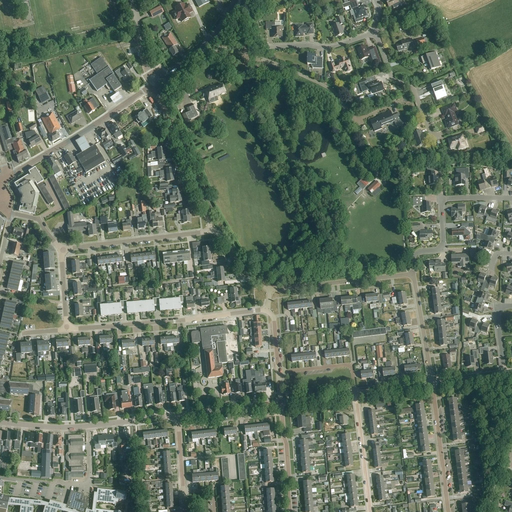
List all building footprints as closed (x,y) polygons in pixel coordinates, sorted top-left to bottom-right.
[(359,8),(357,3),(355,0),(342,5),(343,9),(350,7),(351,11),(353,10),(355,15),(353,15),(356,23),(363,21),(362,18),(364,17),(365,18),(369,17),(367,12),(365,12),(363,6),(359,8)] [(385,0),(386,0),(389,7),(392,5),(393,9),(403,4),(400,0),(385,0)] [(188,14),(192,12),(190,9),(191,9),(189,5),(185,7),(184,4),(174,8),(176,11),(172,13),(176,20),(180,18),(182,22),(184,21),(184,22),(189,20),(188,19),(190,18),(188,14)] [(161,7),(150,13),(153,18),(164,12),(161,7)] [(336,19),(338,24),(332,26),(334,33),(335,37),(340,36),(340,35),(344,34),(341,25),(344,24),(342,17),(336,19)] [(281,23),(275,23),(275,22),(266,23),(266,30),(273,29),(273,38),(282,38),(282,30),(283,30),(283,26),(282,26),(281,26),(281,23)] [(303,26),(296,26),(296,37),(303,37),(303,34),(307,33),(308,34),(313,34),(313,24),(307,24),(307,26),(303,27),(303,26)] [(173,56),(179,53),(174,46),(177,44),(170,33),(162,38),(173,56)] [(404,43),(396,45),(398,52),(414,48),(411,39),(404,41),(404,43)] [(376,52),(371,54),(370,50),(366,51),(365,47),(358,50),(362,60),(371,56),(374,63),(379,62),(376,52)] [(421,58),(423,64),(427,63),(430,71),(441,67),(435,52),(421,58)] [(316,58),(316,56),(317,55),(308,55),(308,58),(307,58),(307,59),(307,60),(307,61),(308,62),(308,64),(311,65),(312,68),(312,69),(322,69),(323,58),(316,58)] [(114,92),(121,87),(113,75),(108,68),(108,67),(101,58),(91,65),(97,75),(89,81),(97,92),(108,84),(114,92)] [(333,63),(330,64),(333,72),(336,71),(336,70),(344,67),(346,72),(347,72),(348,72),(350,72),(351,70),(352,70),(351,68),(351,67),(350,67),(350,65),(348,59),(345,60),(344,58),(341,59),(342,61),(338,63),(338,65),(335,67),(333,63)] [(126,84),(133,79),(127,70),(122,73),(119,69),(115,73),(119,79),(123,76),(125,79),(123,80),(126,84)] [(67,77),(70,93),(75,92),(74,86),(72,76),(67,77)] [(381,83),(377,84),(375,77),(359,82),(362,93),(372,89),(373,94),(384,90),(381,83)] [(441,82),(431,86),(433,91),(437,100),(442,98),(442,99),(447,97),(443,87),(445,86),(444,81),(441,82)] [(223,86),(202,94),(203,97),(206,96),(208,100),(209,100),(210,103),(214,102),(213,98),(226,93),(223,86)] [(45,97),(39,100),(42,104),(50,100),(43,87),(35,91),(37,95),(43,92),(45,97)] [(84,88),(80,91),(83,97),(88,94),(84,88)] [(118,93),(110,99),(113,103),(114,105),(122,99),(121,97),(118,93)] [(86,100),(83,102),(85,106),(84,107),(89,114),(95,110),(94,109),(98,107),(93,99),(88,103),(86,100)] [(186,109),(188,113),(183,115),(186,122),(200,116),(195,105),(186,109)] [(445,123),(447,127),(449,128),(453,127),(454,127),(455,126),(456,125),(458,125),(453,113),(457,112),(454,105),(442,109),(445,116),(446,116),(448,120),(446,121),(445,123)] [(71,124),(81,118),(79,114),(81,113),(78,107),(75,109),(77,111),(67,117),(71,124)] [(146,109),(136,117),(137,120),(136,121),(138,124),(140,123),(141,125),(149,120),(148,120),(152,117),(146,109)] [(52,142),(59,138),(55,132),(61,129),(52,112),(41,118),(50,135),(48,136),(52,142)] [(370,121),(375,132),(382,129),(381,127),(394,122),(396,127),(403,124),(399,114),(392,116),(390,112),(378,116),(379,118),(370,121)] [(413,114),(404,118),(407,125),(411,123),(409,120),(415,117),(413,114)] [(419,125),(417,119),(413,121),(414,123),(411,124),(412,126),(411,126),(412,129),(416,127),(419,125)] [(28,127),(30,131),(33,129),(37,135),(40,133),(36,128),(37,127),(35,123),(28,127)] [(112,134),(114,136),(120,132),(115,123),(108,127),(111,131),(110,131),(112,134)] [(0,124),(0,135),(5,153),(8,152),(0,124)] [(475,128),(477,134),(486,132),(484,125),(475,128)] [(42,127),(39,129),(44,138),(47,136),(42,127)] [(11,139),(7,128),(2,129),(6,141),(11,139)] [(109,136),(105,129),(98,133),(101,139),(102,140),(104,139),(106,142),(102,145),(106,151),(108,150),(107,148),(112,145),(109,140),(108,141),(106,138),(109,136)] [(422,134),(421,130),(411,134),(412,137),(414,136),(418,147),(419,146),(420,146),(421,146),(422,145),(426,144),(422,134)] [(37,145),(41,143),(37,136),(28,141),(32,147),(37,145)] [(462,136),(448,140),(450,148),(457,146),(458,150),(466,148),(462,136)] [(115,141),(118,147),(123,145),(120,138),(115,141)] [(25,160),(28,158),(25,151),(24,151),(20,139),(17,141),(21,153),(22,153),(25,160)] [(89,149),(83,139),(75,144),(81,153),(89,149)] [(21,153),(17,141),(12,142),(17,155),(16,156),(18,163),(25,160),(22,153),(21,153)] [(70,153),(64,157),(69,166),(76,162),(78,161),(86,174),(105,162),(95,145),(89,148),(89,149),(82,153),(81,153),(73,158),(70,153)] [(124,150),(125,150),(123,146),(118,149),(124,158),(127,155),(124,150)] [(56,161),(54,157),(47,161),(55,175),(60,172),(54,162),(56,161)] [(54,202),(41,183),(43,182),(35,168),(28,172),(30,175),(28,177),(27,176),(14,184),(22,197),(19,212),(34,216),(36,208),(33,206),(35,197),(35,194),(32,189),(35,187),(33,184),(35,183),(49,205),(54,202)] [(427,169),(427,173),(426,173),(426,178),(428,178),(429,185),(439,185),(438,177),(435,177),(435,172),(434,172),(434,169),(427,169)] [(468,169),(456,169),(456,176),(453,176),(454,186),(465,185),(465,186),(465,178),(469,178),(468,169)] [(482,175),(483,181),(478,182),(480,191),(484,190),(486,190),(486,189),(490,188),(487,180),(486,180),(485,174),(482,175)] [(65,211),(70,209),(54,176),(49,178),(65,211)] [(489,179),(487,180),(490,188),(492,188),(494,187),(498,186),(495,177),(489,179)] [(363,179),(360,181),(366,187),(369,184),(363,179)] [(380,185),(376,181),(368,189),(371,193),(380,185)] [(181,196),(180,190),(173,190),(173,186),(168,187),(168,186),(167,186),(159,188),(159,191),(168,190),(168,194),(165,195),(165,198),(168,197),(181,196)] [(425,197),(419,198),(413,198),(413,206),(423,206),(423,213),(431,212),(430,202),(425,203),(425,197)] [(460,221),(460,217),(462,216),(462,212),(465,212),(465,205),(458,205),(458,209),(451,209),(452,217),(454,217),(454,221),(460,221)] [(487,217),(490,210),(487,209),(487,207),(485,207),(481,205),(478,214),(484,216),(487,217)] [(495,210),(493,209),(492,211),(490,210),(487,217),(486,220),(495,224),(497,220),(496,220),(498,212),(494,210),(495,210)] [(156,217),(156,213),(152,213),(152,211),(147,212),(149,223),(152,222),(153,228),(158,227),(157,219),(156,217)] [(142,219),(136,219),(138,230),(145,229),(144,223),(147,223),(146,215),(143,215),(141,215),(142,219)] [(123,232),(130,231),(130,225),(131,225),(130,220),(126,221),(126,225),(122,225),(123,232)] [(69,225),(67,226),(68,234),(88,231),(88,227),(88,223),(74,225),(73,223),(68,224),(69,225)] [(116,223),(107,224),(108,227),(108,233),(117,232),(116,226),(116,223)] [(428,238),(432,238),(432,231),(420,231),(420,224),(412,225),(412,230),(413,230),(413,232),(418,236),(420,236),(420,241),(428,241),(428,238)] [(469,236),(470,234),(465,229),(467,228),(468,228),(468,224),(461,224),(461,227),(462,227),(462,228),(461,228),(460,230),(452,230),(453,236),(464,236),(464,240),(469,240),(469,236)] [(31,230),(36,235),(40,232),(35,227),(31,230)] [(14,229),(13,235),(17,236),(17,238),(23,240),(23,238),(27,239),(29,230),(25,229),(25,231),(14,229)] [(476,232),(476,235),(493,241),(494,239),(496,239),(496,238),(497,238),(499,234),(496,232),(496,230),(492,229),(491,231),(489,230),(487,236),(481,234),(476,232)] [(492,244),(493,241),(476,235),(476,239),(485,242),(483,247),(491,250),(493,246),(494,245),(492,244)] [(210,254),(209,247),(203,248),(203,252),(197,253),(197,249),(193,249),(194,256),(195,256),(210,254)] [(158,263),(155,263),(155,260),(154,254),(148,254),(149,261),(152,260),(153,267),(156,267),(156,269),(159,269),(158,263)] [(467,267),(466,263),(468,263),(468,255),(452,256),(452,264),(460,263),(460,267),(467,267)] [(435,272),(441,272),(445,271),(445,264),(441,265),(441,261),(435,261),(429,262),(430,269),(434,269),(435,272)] [(86,267),(72,268),(72,275),(76,274),(76,277),(82,277),(82,273),(79,273),(79,271),(82,270),(86,270),(86,267)] [(224,275),(223,268),(216,269),(216,272),(212,273),(213,273),(210,274),(211,277),(217,276),(224,275)] [(485,274),(480,273),(477,281),(483,283),(482,288),(485,289),(489,277),(486,276),(486,275),(485,274)] [(489,277),(485,289),(488,290),(489,286),(495,288),(498,279),(494,278),(494,277),(492,277),(492,278),(489,277)] [(80,283),(73,283),(73,290),(81,289),(83,289),(87,289),(87,286),(83,286),(83,283),(88,283),(87,278),(84,278),(84,279),(82,279),(83,283),(80,283)] [(237,295),(236,289),(230,289),(230,293),(224,294),(224,297),(237,295)] [(190,295),(190,297),(186,298),(186,303),(187,309),(194,308),(193,302),(192,296),(195,296),(195,290),(190,290),(191,295),(190,295)] [(473,297),(472,300),(483,304),(485,301),(486,302),(486,300),(487,300),(489,296),(485,295),(485,293),(482,292),(482,293),(479,293),(477,298),(473,297)] [(406,299),(405,293),(398,294),(398,297),(395,297),(395,298),(391,298),(392,301),(406,299)] [(224,297),(220,297),(217,298),(218,304),(225,304),(225,300),(228,299),(231,299),(231,303),(235,303),(236,305),(241,304),(240,298),(238,299),(237,295),(224,297)] [(374,315),(372,295),(365,296),(366,303),(369,303),(370,306),(370,309),(370,310),(370,312),(371,312),(372,315),(374,315)] [(183,305),(182,296),(179,297),(179,299),(172,300),(173,310),(173,311),(180,310),(180,309),(180,305),(183,305)] [(201,307),(209,306),(208,301),(208,298),(205,299),(204,297),(199,298),(199,302),(201,302),(201,307)] [(357,297),(351,297),(352,305),(353,311),(362,310),(361,304),(357,304),(357,297)] [(159,298),(156,299),(157,307),(160,306),(160,311),(160,312),(167,311),(166,300),(159,301),(159,298)] [(479,312),(483,313),(484,309),(483,309),(484,307),(483,307),(483,304),(472,300),(466,298),(465,301),(475,305),(473,310),(475,311),(475,312),(478,314),(479,312)] [(157,307),(156,299),(152,299),(153,302),(146,302),(147,312),(147,313),(154,312),(153,307),(157,307)] [(332,299),(326,300),(327,309),(328,314),(331,314),(331,312),(337,311),(337,305),(333,306),(332,299)] [(321,307),(317,307),(318,314),(324,313),(324,315),(328,314),(327,309),(326,300),(320,300),(321,307)] [(124,310),(123,301),(120,302),(120,304),(113,305),(114,315),(114,316),(121,315),(121,314),(121,315),(121,310),(124,310)] [(134,313),(133,303),(127,304),(126,301),(123,301),(124,310),(127,309),(127,314),(127,315),(134,314),(134,313)] [(108,316),(107,305),(100,306),(100,303),(97,304),(97,312),(101,312),(101,316),(101,317),(108,316)] [(410,319),(409,313),(401,314),(402,317),(399,318),(395,319),(395,322),(410,319)] [(477,334),(480,324),(481,323),(478,322),(478,321),(476,320),(476,321),(472,319),(471,321),(469,321),(468,325),(470,326),(469,328),(475,330),(474,332),(477,334)] [(480,324),(477,334),(480,334),(481,332),(487,334),(489,325),(485,324),(486,324),(484,323),(483,324),(481,323),(480,324)] [(200,329),(200,333),(198,333),(198,332),(193,333),(192,334),(191,335),(192,343),(194,343),(199,342),(199,341),(201,340),(202,346),(203,352),(204,352),(208,379),(218,377),(223,377),(222,364),(227,363),(224,338),(226,338),(225,335),(227,335),(226,326),(200,329)] [(0,332),(0,338),(8,340),(9,335),(0,332)] [(413,340),(412,333),(405,335),(406,338),(399,339),(400,342),(404,341),(406,341),(413,340)] [(446,339),(440,340),(441,347),(447,346),(447,342),(450,342),(450,341),(452,340),(451,338),(448,338),(448,339),(446,339)] [(455,340),(454,340),(455,345),(449,345),(450,349),(457,348),(457,347),(458,347),(457,340),(455,340)] [(472,351),(472,353),(473,357),(466,358),(467,367),(475,366),(474,360),(477,359),(479,359),(479,354),(477,341),(475,341),(475,342),(476,342),(476,346),(476,351),(472,351)] [(25,344),(26,354),(29,354),(30,357),(34,356),(34,353),(32,353),(31,343),(25,344)] [(25,344),(20,344),(21,354),(20,354),(16,354),(16,362),(21,362),(20,356),(23,355),(23,354),(26,354),(25,344)] [(492,353),(488,354),(488,348),(489,348),(489,345),(484,345),(484,348),(479,349),(480,355),(484,354),(485,365),(493,364),(492,358),(493,358),(492,353)] [(449,355),(442,356),(444,369),(452,368),(449,355)] [(368,379),(374,378),(373,371),(370,371),(370,368),(369,364),(367,365),(367,360),(366,360),(368,379)] [(416,365),(410,366),(411,373),(418,373),(417,370),(421,370),(420,364),(416,364),(416,365)] [(96,366),(84,367),(84,374),(97,373),(96,366)] [(254,370),(252,371),(250,371),(251,373),(251,377),(255,377),(255,382),(256,382),(256,384),(254,385),(255,393),(260,392),(258,374),(255,374),(254,370)] [(246,374),(247,380),(242,381),(243,386),(245,386),(246,394),(252,393),(251,385),(250,385),(250,380),(251,380),(251,377),(251,373),(246,374)] [(224,382),(224,385),(222,385),(222,388),(221,388),(222,394),(223,393),(223,395),(230,394),(228,381),(224,382)] [(30,396),(28,414),(34,414),(34,416),(40,416),(42,397),(39,396),(39,392),(32,392),(33,386),(28,386),(29,385),(28,385),(28,384),(5,382),(5,385),(5,388),(4,390),(4,393),(4,396),(8,396),(8,389),(10,389),(9,395),(28,396),(28,395),(30,395),(30,396)] [(144,385),(146,406),(151,405),(151,401),(152,400),(151,397),(150,397),(149,394),(153,394),(152,384),(144,385)] [(161,392),(161,391),(161,390),(155,391),(156,405),(163,404),(162,397),(161,392)] [(122,409),(131,408),(130,400),(129,391),(120,393),(122,409)] [(109,410),(116,410),(115,401),(114,399),(117,399),(117,393),(106,394),(106,396),(104,396),(105,402),(108,402),(109,410)] [(63,402),(62,403),(58,403),(58,408),(59,408),(59,416),(65,416),(65,408),(65,409),(68,409),(68,394),(63,394),(63,402)] [(457,399),(448,400),(449,406),(457,405),(457,404),(457,400),(461,400),(460,397),(456,398),(457,399)] [(0,399),(0,411),(9,412),(9,407),(10,407),(11,401),(0,399)] [(98,400),(90,401),(91,413),(94,412),(94,413),(98,413),(97,412),(99,412),(98,400)] [(81,402),(73,402),(74,414),(77,414),(77,415),(81,414),(82,413),(81,402)] [(461,403),(457,404),(457,405),(449,406),(450,412),(458,411),(458,410),(457,406),(461,406),(461,403)] [(416,410),(412,411),(412,409),(400,410),(400,414),(412,412),(412,413),(416,413),(416,412),(424,411),(424,404),(416,405),(416,410)] [(462,409),(458,410),(458,411),(450,412),(451,418),(459,417),(459,416),(458,412),(462,412),(462,409)] [(416,412),(416,413),(417,416),(413,417),(413,419),(417,419),(417,418),(425,417),(424,411),(416,412)] [(347,425),(346,417),(342,418),(341,414),(336,414),(337,421),(340,420),(341,426),(343,426),(347,425)] [(463,415),(459,416),(459,417),(451,418),(451,424),(460,423),(459,422),(459,418),(463,418),(463,415)] [(311,432),(311,425),(310,425),(310,418),(305,418),(305,417),(298,418),(299,429),(304,428),(304,432),(311,432)] [(417,418),(417,419),(418,422),(414,423),(414,425),(418,424),(418,423),(426,422),(425,417),(417,418)] [(463,421),(459,422),(460,423),(451,424),(452,430),(460,429),(460,428),(460,424),(464,424),(463,421)] [(418,423),(418,424),(418,428),(414,429),(415,431),(419,430),(419,429),(427,428),(426,422),(418,423)] [(251,433),(250,426),(244,427),(245,434),(248,433),(248,436),(249,436),(249,441),(249,447),(248,447),(249,448),(249,450),(252,448),(252,447),(252,441),(251,441),(251,440),(252,440),(251,433)] [(460,429),(452,430),(453,436),(461,435),(461,434),(461,430),(464,429),(464,427),(460,428),(460,429)] [(419,429),(419,430),(419,434),(415,435),(415,437),(419,436),(419,435),(427,434),(427,428),(419,429)] [(126,429),(122,429),(122,431),(120,431),(121,442),(129,441),(128,430),(127,430),(126,429)] [(167,431),(161,431),(161,438),(164,438),(165,440),(166,444),(162,445),(163,449),(169,448),(167,437),(167,431)] [(465,435),(466,437),(470,436),(470,435),(476,435),(475,432),(470,433),(465,434),(465,433),(461,434),(461,435),(453,436),(454,442),(462,441),(461,436),(465,435)] [(149,439),(149,433),(142,434),(143,440),(147,440),(148,446),(145,446),(145,450),(151,450),(150,446),(149,439)] [(198,439),(197,433),(191,434),(191,436),(187,436),(188,443),(196,443),(196,447),(198,446),(198,442),(198,439)] [(419,435),(419,436),(420,440),(416,440),(416,443),(420,442),(420,441),(428,440),(427,434),(419,435)] [(42,436),(36,435),(35,444),(34,444),(34,448),(37,448),(37,453),(41,453),(41,444),(42,436)] [(105,435),(102,436),(97,437),(98,441),(94,441),(95,450),(100,449),(100,446),(106,446),(105,435)] [(108,436),(108,435),(105,435),(106,446),(112,445),(112,448),(117,448),(116,439),(113,440),(113,436),(108,436)] [(52,467),(49,467),(50,451),(51,445),(52,446),(53,437),(47,436),(46,445),(45,451),(42,451),(41,478),(49,478),(49,475),(51,475),(52,467)] [(61,437),(55,436),(55,446),(58,446),(58,450),(57,450),(57,455),(57,457),(61,457),(61,460),(60,460),(60,463),(64,463),(64,456),(64,451),(61,451),(61,450),(61,446),(61,437)] [(82,454),(82,446),(83,446),(83,439),(82,439),(82,436),(71,436),(68,436),(68,441),(66,441),(66,446),(68,446),(68,453),(67,453),(66,454),(66,455),(65,456),(65,457),(65,458),(65,460),(66,461),(67,461),(67,462),(68,463),(69,469),(71,469),(71,472),(83,472),(83,468),(83,461),(83,454),(82,454)] [(313,446),(312,442),(312,439),(308,440),(308,441),(300,442),(301,448),(308,447),(308,446),(313,446)] [(420,441),(420,442),(421,446),(417,446),(417,449),(421,448),(421,447),(429,446),(428,440),(420,441)] [(308,447),(301,448),(301,454),(309,453),(309,452),(308,449),(313,448),(313,446),(308,446),(308,447)] [(421,447),(421,448),(421,452),(417,452),(418,455),(422,454),(422,453),(430,452),(429,446),(421,447)] [(464,457),(464,456),(463,452),(467,452),(467,449),(463,450),(463,451),(455,452),(456,458),(464,457)] [(313,452),(309,452),(309,453),(301,454),(302,460),(309,460),(309,459),(309,455),(313,454),(313,452)] [(468,455),(464,456),(464,457),(456,458),(456,464),(465,463),(464,462),(464,458),(468,458),(468,455)] [(310,465),(309,461),(314,461),(314,458),(309,459),(309,460),(302,460),(302,467),(310,466),(310,465)] [(431,467),(431,461),(422,462),(423,467),(419,467),(419,470),(423,469),(423,468),(431,467)] [(468,461),(464,462),(465,463),(456,464),(457,470),(465,469),(465,468),(469,467),(469,464),(472,463),(472,461),(469,462),(468,461)] [(314,464),(310,465),(310,466),(302,467),(303,473),(310,473),(310,467),(314,467),(314,464)] [(423,468),(423,469),(424,473),(420,473),(420,476),(424,475),(424,474),(432,473),(431,467),(423,468)] [(469,467),(465,468),(465,469),(457,470),(458,476),(466,475),(466,474),(465,470),(469,469),(469,467)] [(83,478),(83,473),(65,473),(65,481),(71,481),(71,478),(83,478)] [(433,479),(432,473),(424,474),(424,475),(425,479),(420,479),(421,481),(425,481),(425,480),(433,479)] [(466,475),(458,476),(459,482),(467,481),(467,480),(466,476),(470,475),(470,473),(466,474),(466,475)] [(425,480),(425,481),(425,485),(421,485),(422,487),(426,487),(425,486),(434,485),(433,479),(425,480)] [(471,479),(467,480),(467,481),(459,482),(459,488),(468,487),(467,486),(467,482),(471,481),(471,479)] [(311,482),(303,482),(304,489),(312,488),(312,487),(311,483),(316,483),(316,480),(311,481),(311,482)] [(0,511),(6,511),(8,505),(20,507),(19,511),(32,511),(33,508),(29,507),(30,505),(45,507),(43,511),(56,511),(57,510),(58,510),(63,511),(120,511),(114,511),(95,509),(96,502),(115,504),(115,502),(117,502),(118,500),(126,501),(127,492),(116,491),(97,489),(97,493),(94,493),(92,511),(86,509),(88,504),(84,503),(85,497),(83,497),(83,495),(71,491),(66,506),(60,504),(59,504),(51,502),(50,501),(49,504),(47,504),(44,503),(37,501),(37,502),(34,501),(28,501),(18,499),(12,499),(11,499),(3,497),(3,496),(0,495),(0,481),(0,511)] [(165,484),(165,481),(151,482),(144,483),(145,492),(151,491),(150,487),(149,485),(155,485),(158,485),(158,487),(158,488),(165,488),(166,490),(172,490),(171,484),(165,484)] [(228,493),(228,492),(228,488),(233,488),(232,485),(228,486),(228,487),(220,488),(221,494),(228,493)] [(425,486),(426,487),(426,490),(422,491),(422,493),(426,493),(426,492),(434,491),(434,485),(425,486)] [(468,487),(459,488),(460,494),(468,493),(468,488),(472,487),(471,485),(467,486),(468,487)] [(312,488),(304,489),(304,495),(312,494),(312,493),(317,493),(316,489),(317,489),(317,486),(316,487),(316,486),(312,487),(312,488)] [(426,492),(426,493),(427,496),(423,497),(423,499),(427,499),(427,498),(435,497),(434,491),(426,492)] [(229,500),(229,498),(228,494),(233,494),(233,492),(228,492),(228,493),(221,494),(221,500),(229,500)] [(313,500),(313,499),(312,495),(317,495),(317,493),(312,493),(312,494),(304,495),(305,501),(313,500)] [(233,498),(229,498),(229,500),(221,500),(222,506),(229,506),(229,505),(229,501),(234,500),(233,498)] [(317,499),(313,499),(313,500),(305,501),(305,507),(313,507),(313,506),(316,505),(316,501),(317,501),(317,499)] [(351,508),(351,509),(349,509),(342,510),(342,511),(355,511),(357,511),(356,507),(358,507),(358,500),(350,501),(350,500),(345,501),(346,503),(350,503),(351,508)] [(469,504),(462,505),(462,511),(470,510),(470,509),(470,506),(474,505),(474,503),(469,503),(469,504)]
